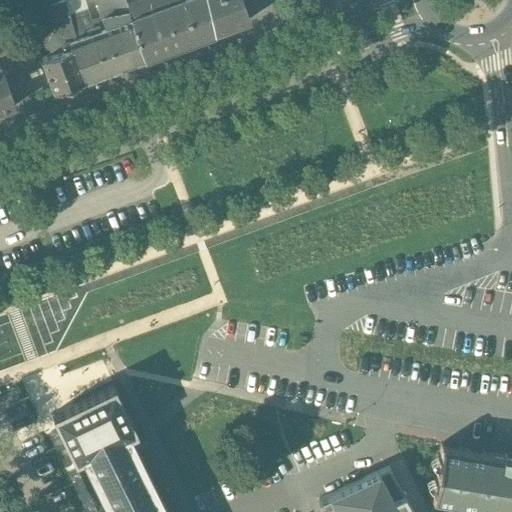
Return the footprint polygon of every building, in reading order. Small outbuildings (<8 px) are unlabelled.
[(65,0),(60,0),(48,4),(61,43),(77,37),(65,0)] [(97,0),(104,27),(121,21),(136,61),(144,59),(133,29),(133,28),(127,1),(126,0),(97,0)] [(128,0),(127,1),(133,28),(133,29),(144,59),(214,33),(206,0),(128,0)] [(242,0),(206,0),(214,33),(249,20),(242,0)] [(104,27),(100,29),(99,24),(87,28),(89,33),(77,37),(92,78),(92,76),(135,60),(135,62),(136,61),(121,21),(104,27)] [(63,50),(42,58),(54,92),(86,80),(86,79),(91,77),(91,78),(92,78),(77,37),(61,43),(63,50)] [(15,72),(7,51),(5,51),(0,53),(0,65),(4,76),(15,72)] [(0,111),(15,106),(4,76),(0,65),(0,111)] [(167,511),(130,435),(137,432),(116,388),(65,412),(54,417),(75,461),(82,457),(108,511),(167,511)] [(511,511),(511,455),(440,444),(439,454),(437,454),(436,455),(438,455),(437,465),(435,465),(435,466),(437,467),(435,476),(433,476),(433,477),(435,477),(433,487),(431,487),(431,488),(433,488),(431,499),(432,499),(511,511)] [(53,497),(61,511),(93,511),(98,510),(68,454),(60,458),(74,485),(53,497)] [(429,511),(400,460),(316,499),(322,511),(429,511)] [(511,511),(432,499),(430,511),(511,511)]
